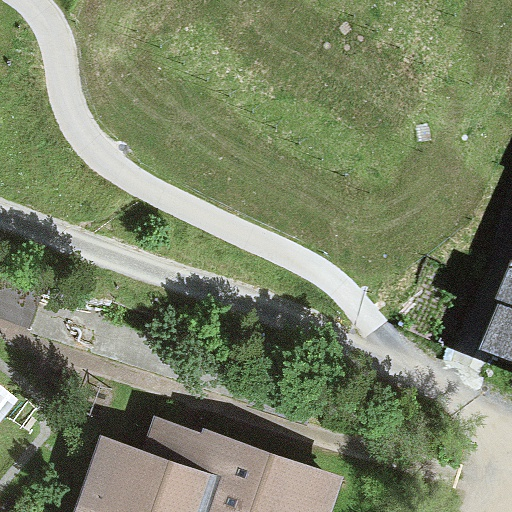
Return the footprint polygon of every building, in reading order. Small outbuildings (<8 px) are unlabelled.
[(340,0),(149,0),(127,32),(376,204),(494,29),(451,0),(394,0),(378,25),(340,0)] [(0,226),(0,270),(45,287),(60,249),(0,226)] [(511,302),(490,355),(511,364),(511,302)] [(320,386),(271,368),(260,399),(309,417),(320,386)] [(0,405),(9,395),(0,387),(0,405)] [(320,511),(332,477),(166,420),(153,459),(110,444),(86,511),(320,511)]
